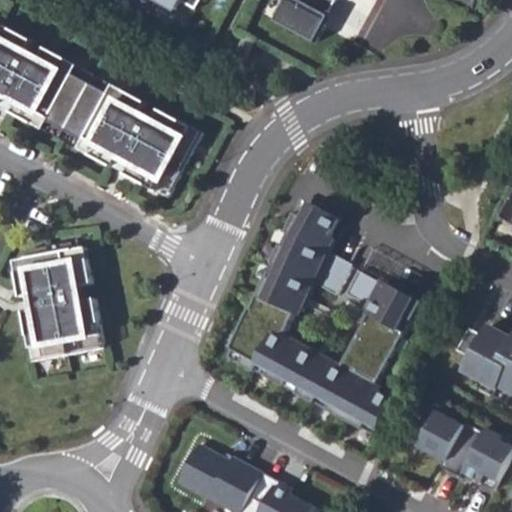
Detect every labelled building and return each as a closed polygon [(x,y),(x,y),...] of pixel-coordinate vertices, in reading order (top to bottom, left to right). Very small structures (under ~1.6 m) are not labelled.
[(199,11),(205,0),(158,0),(180,12),(186,3),(199,11)] [(342,4),(335,0),(297,0),(294,7),(291,7),(282,24),(322,46),(331,28),(330,27),(342,4)] [(39,40),(0,17),(0,100),(50,129),(55,119),(90,139),(85,148),(174,198),(210,134),(166,110),(160,121),(147,113),(153,102),(120,84),(115,93),(81,74),(85,65),(53,47),(46,58),(33,50),(39,40)] [(252,37),(242,53),(252,58),(261,42),(252,37)] [(120,84),(85,65),(81,74),(115,93),(120,84)] [(90,139),(55,119),(50,129),(85,148),(90,139)] [(384,386),(380,394),(284,340),(325,253),(344,220),(315,204),(299,231),(292,228),(231,356),(377,439),(395,402),(388,398),(393,391),(384,386)] [(89,248),(17,261),(23,298),(36,296),(38,310),(26,312),(35,362),(107,349),(98,299),(86,301),(83,286),(95,284),(89,248)] [(319,286),(339,297),(356,266),(334,254),(319,286)] [(349,295),(369,306),(382,284),(361,272),(349,295)] [(366,331),(362,338),(360,337),(344,366),(379,386),(423,307),(389,287),(364,331),(366,331)] [(511,397),(511,342),(490,330),(484,341),(470,334),(459,356),(473,363),(466,377),(500,395),(501,392),(511,397)] [(464,478),(486,438),(467,428),(465,431),(439,416),(420,452),(446,466),(443,472),(462,482),(464,478)] [(504,442),(488,433),(486,438),(464,478),(496,495),(511,464),(511,450),(502,445),(504,442)] [(229,511),(248,511),(268,477),(237,460),(235,465),(203,448),(183,486),(229,511)] [(295,493),(268,477),(248,511),(317,511),(292,498),(295,493)]
